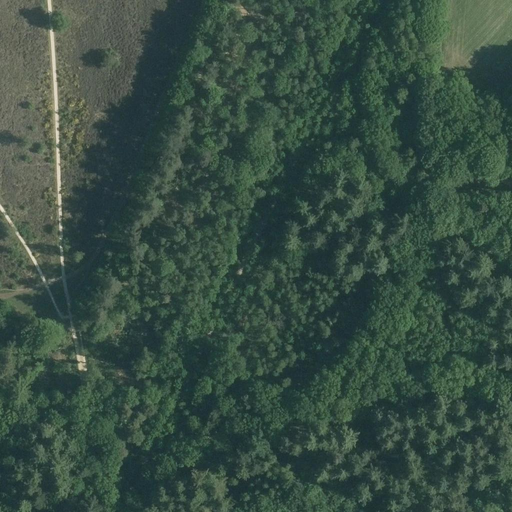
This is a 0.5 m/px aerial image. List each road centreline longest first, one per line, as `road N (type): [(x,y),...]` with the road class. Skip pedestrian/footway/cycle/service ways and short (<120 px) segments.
road 1 (track): [(371,0),(142,466)]
road 2 (track): [(350,385),(142,466)]
road 3 (track): [(511,381),(420,376),(350,385)]
